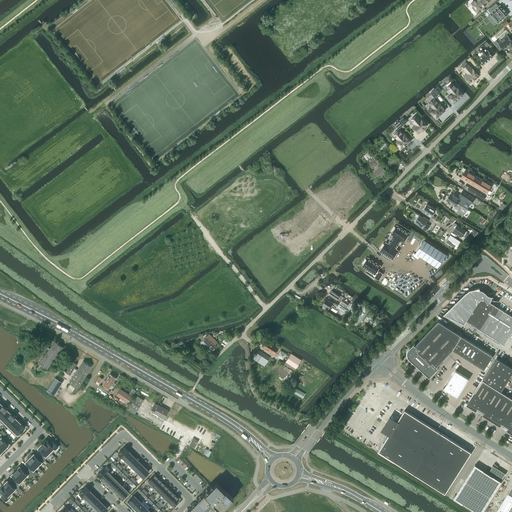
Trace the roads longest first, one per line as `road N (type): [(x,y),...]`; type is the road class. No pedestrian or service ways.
road 1 (unclassified): [(217,356),(511,65)]
road 2 (primary): [(243,432),(0,293)]
road 3 (unclassified): [(508,280),(476,259),(373,358)]
road 4 (residential): [(179,511),(191,499),(122,432),(84,471)]
road 5 (unclassified): [(383,359),(476,270),(508,280)]
road 6 (unclassified): [(373,358),(289,455)]
road 7 (unclassified): [(297,462),(377,366)]
